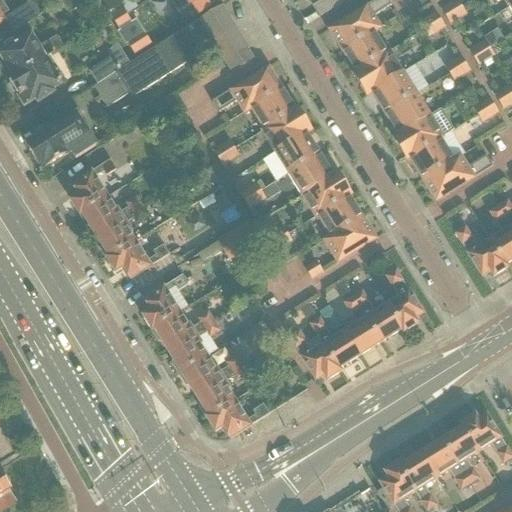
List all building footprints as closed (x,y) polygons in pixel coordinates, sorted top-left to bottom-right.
[(88,0),(65,0),(61,3),(69,15),(90,2),(89,0),(88,0)] [(168,0),(177,14),(199,0),(168,0)] [(307,0),(319,18),(345,2),(343,0),(307,0)] [(377,0),(328,31),(342,53),(381,29),(374,18),(392,6),(387,0),(377,0)] [(511,0),(503,0),(509,9),(511,6),(511,0)] [(441,11),(445,18),(461,9),(457,1),(441,11)] [(6,18),(14,32),(38,16),(30,3),(6,18)] [(226,64),(247,51),(249,50),(222,6),(197,21),(224,65),(226,64)] [(121,8),(109,16),(119,31),(131,23),(121,8)] [(461,9),(445,18),(450,26),(466,16),(461,9)] [(420,24),(424,32),(440,22),(436,14),(420,24)] [(119,31),(117,33),(125,46),(127,45),(134,55),(151,45),(135,20),(131,23),(119,31)] [(440,22),(424,32),(429,39),(444,29),(440,22)] [(97,86),(93,88),(106,109),(128,95),(131,100),(203,54),(187,28),(129,65),(97,86)] [(352,75),(353,76),(390,53),(389,52),(387,54),(374,34),(381,30),(381,29),(342,53),(354,74),(352,75)] [(0,59),(0,64),(9,80),(63,47),(57,37),(40,47),(33,35),(0,55),(1,57),(0,59)] [(469,53),(473,60),(489,50),(485,43),(469,53)] [(63,47),(9,80),(10,82),(9,85),(14,93),(18,94),(26,106),(36,100),(38,103),(55,92),(55,91),(60,88),(58,86),(61,84),(54,72),(58,70),(50,57),(64,48),(63,47)] [(87,74),(95,87),(128,65),(116,47),(104,54),(108,61),(87,74)] [(489,50),(473,60),(478,67),(494,58),(489,50)] [(232,75),(254,61),(247,51),(226,64),(232,75)] [(353,76),(366,97),(403,74),(390,53),(353,76)] [(444,68),(449,75),(465,65),(460,58),(444,68)] [(465,65),(449,75),(453,83),(469,73),(465,65)] [(403,74),(366,97),(366,98),(371,95),(384,116),(416,96),(428,88),(414,67),(403,74)] [(236,103),(243,115),(282,90),(269,68),(212,104),(218,114),(236,103)] [(494,97),(498,104),(511,95),(511,90),(510,87),(494,97)] [(261,132),(261,133),(298,110),(298,109),(295,111),(282,90),(243,115),(244,115),(251,111),(263,131),(261,132)] [(511,95),(498,104),(503,111),(511,105),(511,95)] [(392,139),(392,140),(429,117),(416,96),(384,116),(397,137),(392,139)] [(174,99),(147,117),(155,129),(182,110),(174,99)] [(473,110),(477,117),(493,107),(489,100),(473,110)] [(493,107),(477,117),(482,124),(498,114),(493,107)] [(261,133),(274,154),(311,131),(298,110),(261,133)] [(24,146),(40,171),(70,152),(74,159),(95,146),(76,114),(24,146)] [(392,140),(406,162),(443,139),(429,117),(392,140)] [(274,154),(288,176),(320,156),(307,135),(312,132),(311,131),(274,154)] [(409,161),(421,182),(461,157),(460,157),(453,161),(441,141),(443,139),(406,162),(409,161)] [(213,153),(218,160),(234,150),(229,143),(213,153)] [(196,144),(190,148),(196,158),(202,155),(196,144)] [(234,150),(218,160),(222,167),(238,157),(234,150)] [(288,176),(301,197),(338,174),(333,176),(320,156),(288,176)] [(461,157),(421,182),(435,204),(492,168),(486,158),(468,169),(461,157)] [(70,202),(78,214),(107,196),(96,178),(104,173),(106,177),(116,171),(110,161),(99,167),(71,185),(78,197),(70,202)] [(198,175),(191,180),(194,185),(209,176),(205,169),(197,174),(198,175)] [(301,197),(314,219),(351,196),(338,174),(301,197)] [(240,196),(244,203),(260,193),(256,186),(240,196)] [(260,193),(244,203),(249,210),(265,200),(260,193)] [(89,228),(95,236),(142,207),(136,197),(125,204),(128,208),(120,213),(117,208),(116,209),(107,196),(78,214),(87,229),(89,228)] [(323,242),(323,243),(362,218),(349,198),(352,196),(351,196),(314,219),(315,219),(318,218),(330,238),(323,242)] [(511,210),(507,203),(498,208),(511,229),(511,210)] [(98,247),(107,261),(137,243),(129,230),(130,229),(127,224),(135,220),(137,224),(148,217),(142,207),(95,236),(100,246),(98,247)] [(232,208),(220,216),(227,226),(239,218),(232,208)] [(501,233),(489,241),(506,266),(511,262),(511,229),(498,208),(489,214),(501,233)] [(362,218),(323,243),(337,265),(376,241),(362,218)] [(260,243),(247,222),(216,241),(229,262),(260,243)] [(266,238),(271,246),(287,236),(282,228),(266,238)] [(506,266),(489,241),(477,249),(465,229),(455,235),(482,278),(490,273),(493,278),(507,269),(506,266)] [(287,236),(271,246),(275,253),(291,243),(287,236)] [(137,243),(107,261),(115,274),(123,269),(131,280),(170,256),(163,246),(153,253),(155,257),(148,261),(137,243)] [(304,270),(311,281),(322,274),(316,263),(304,270)] [(398,298),(386,305),(404,334),(418,325),(414,320),(423,315),(396,272),(386,278),(398,298)] [(150,312),(142,317),(150,329),(178,311),(179,311),(187,306),(178,292),(187,286),(181,277),(160,290),(143,301),(150,312)] [(362,293),(353,299),(381,344),(401,331),(403,335),(404,334),(386,305),(374,313),(362,293)] [(356,324),(344,332),(360,357),(381,344),(353,299),(344,305),(356,324)] [(309,305),(300,311),(310,326),(319,320),(309,305)] [(178,311),(150,329),(159,344),(161,343),(166,351),(195,333),(213,322),(207,313),(197,319),(200,323),(192,328),(190,324),(188,325),(179,311),(178,311)] [(310,326),(322,345),(340,374),(341,373),(339,370),(360,357),(344,332),(332,339),(319,320),(310,326)] [(195,333),(166,351),(173,362),(171,363),(179,375),(207,357),(208,357),(200,344),(202,343),(200,339),(207,335),(209,338),(219,332),(213,322),(195,333)] [(340,374),(322,345),(311,352),(299,333),(289,339),(315,382),(324,377),(327,382),(340,374)] [(207,357),(179,375),(187,388),(189,387),(195,397),(223,379),(242,368),(235,357),(225,363),(227,368),(220,372),(217,367),(215,368),(208,357),(207,357)] [(223,379),(195,397),(200,405),(198,407),(207,421),(237,403),(228,389),(230,388),(227,383),(234,378),(237,383),(247,376),(242,368),(223,379)] [(237,403),(207,421),(215,433),(223,428),(230,440),(250,427),(269,415),(262,405),(252,412),(255,416),(248,421),(237,403)] [(460,425),(462,428),(478,454),(490,446),(502,465),(511,459),(511,458),(486,416),(478,421),(475,416),(460,425)] [(462,428),(441,441),(470,486),(478,480),(466,461),(478,454),(462,428)] [(441,441),(420,455),(436,480),(448,472),(461,492),(470,486),(441,441)] [(396,465),(414,494),(425,511),(428,511),(436,507),(424,488),(436,480),(420,455),(400,467),(398,464),(396,465)] [(410,511),(403,501),(414,494),(396,465),(384,473),(387,478),(379,484),(383,491),(393,507),(396,511),(410,511)] [(0,498),(10,493),(8,490),(9,489),(9,488),(9,487),(10,486),(9,484),(9,483),(8,481),(7,479),(5,478),(4,478),(2,477),(0,477),(0,476),(0,498)] [(388,510),(393,507),(383,491),(378,494),(388,510)]
